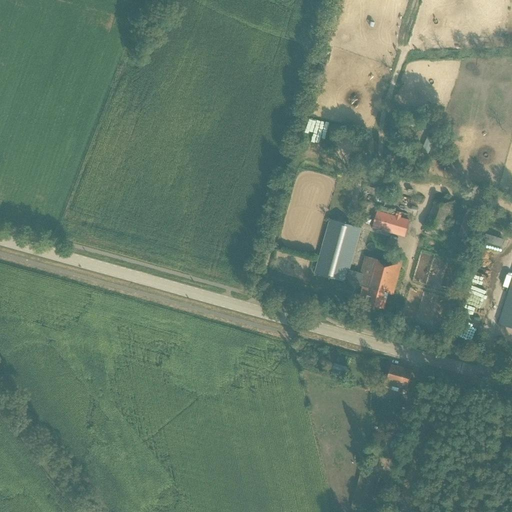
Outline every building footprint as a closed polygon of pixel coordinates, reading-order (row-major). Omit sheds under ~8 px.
[(317,73),(323,75),(326,65),(323,64),(323,65),(320,64),(317,73)] [(435,125),(430,117),(420,123),(426,132),(435,125)] [(434,146),(436,138),(426,136),(424,143),(434,146)] [(424,158),(427,148),(418,145),(414,156),(424,158)] [(421,173),(424,162),(414,159),(410,170),(421,173)] [(447,224),(454,203),(436,197),(424,233),(442,239),(446,229),(447,224)] [(397,212),(395,217),(377,211),(372,228),(404,237),(409,221),(400,218),(401,213),(397,212)] [(468,240),(474,221),(466,219),(460,237),(468,240)] [(361,229),(330,220),(317,264),(315,273),(345,282),(349,270),(361,229)] [(345,282),(363,287),(359,302),(384,309),(388,294),(392,296),(395,286),(403,259),(390,256),(388,263),(365,256),(360,274),(349,270),(345,282)] [(511,282),(502,315),(499,325),(511,328),(511,282)] [(330,375),(344,379),(348,367),(334,363),(330,375)] [(385,381),(383,388),(406,394),(409,381),(412,371),(391,366),(387,382),(385,381)] [(373,401),(370,410),(380,413),(382,403),(373,401)] [(391,438),(383,437),(379,456),(388,458),(391,438)] [(351,506),(351,508),(355,509),(356,507),(370,510),(378,477),(360,472),(351,506)]
